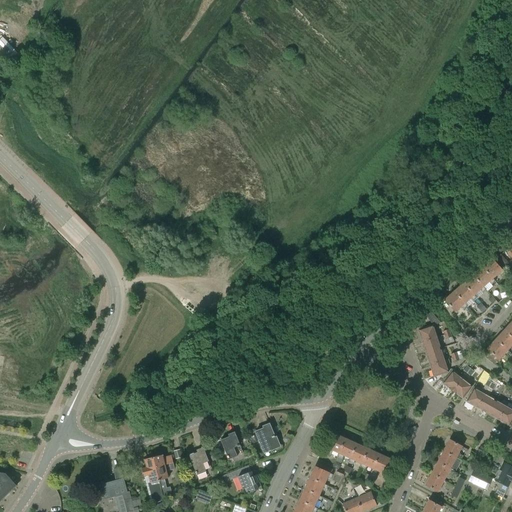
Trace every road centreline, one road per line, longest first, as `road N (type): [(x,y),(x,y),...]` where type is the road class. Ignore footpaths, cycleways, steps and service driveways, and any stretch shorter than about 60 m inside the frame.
road 1 (unclassified): [(54,447),(112,321),(114,284),(95,250),(0,155)]
road 2 (unclassified): [(54,447),(143,439),(241,407),(315,399)]
road 3 (residential): [(355,354),(511,215)]
road 4 (residential): [(266,511),(315,399)]
